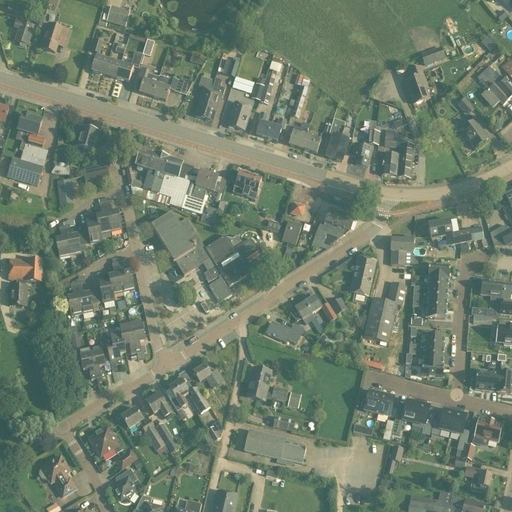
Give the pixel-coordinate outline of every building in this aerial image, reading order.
[(24,24),(27,14),(10,8),(8,15),(17,19),(14,29),(19,31),(15,43),(20,44),(19,47),(25,49),(26,46),(28,47),(33,27),(24,24)] [(496,18),(499,22),(506,17),(503,12),(496,18)] [(109,23),(125,28),(128,19),(111,14),(109,23)] [(41,30),(45,18),(38,16),(34,28),(41,30)] [(63,31),(48,26),(41,51),(55,55),(63,31)] [(486,37),(480,44),(490,52),(495,45),(486,37)] [(99,56),(103,43),(94,41),(91,53),(99,56)] [(150,58),(154,44),(147,42),(143,56),(150,58)] [(139,68),(144,51),(136,49),(131,65),(139,68)] [(424,68),(445,61),(441,49),(420,56),(424,68)] [(239,64),(243,52),(237,50),(237,52),(236,52),(233,62),(239,64)] [(103,76),(107,61),(96,58),(91,73),(103,76)] [(500,68),(511,80),(511,63),(509,60),(500,68)] [(107,61),(103,76),(116,80),(120,65),(107,61)] [(234,80),(239,65),(231,62),(227,78),(234,80)] [(278,72),(285,74),(288,65),(282,63),(278,72)] [(120,65),(116,80),(128,84),(133,69),(120,65)] [(407,72),(410,82),(403,84),(408,99),(410,98),(413,106),(429,101),(425,87),(427,87),(423,77),(420,67),(407,72)] [(511,98),(511,89),(507,84),(508,83),(503,77),(500,80),(489,68),(477,79),(488,91),(487,91),(502,107),(511,98)] [(150,98),(157,78),(148,75),(149,72),(140,70),(136,82),(142,84),(139,94),(150,98)] [(267,107),(275,76),(268,74),(259,105),(267,107)] [(294,86),(300,88),(304,78),(297,76),(294,86)] [(289,107),(294,109),(291,119),(298,121),(310,82),(304,77),(304,78),(300,88),(296,103),(290,101),(289,107)] [(159,79),(157,78),(150,98),(166,103),(170,92),(180,95),(184,84),(170,80),(170,81),(159,78),(159,79)] [(198,88),(203,90),(195,118),(203,121),(215,80),(214,82),(201,78),(198,88)] [(243,93),(246,82),(235,79),(232,90),(243,93)] [(222,82),(215,80),(203,121),(212,123),(220,99),(222,99),(224,90),(220,88),(222,82)] [(253,85),(246,82),(243,93),(250,96),(253,85)] [(259,102),(264,88),(255,85),(251,100),(259,102)] [(475,111),(464,100),(457,107),(464,114),(463,115),(466,119),(475,111)] [(244,133),(251,110),(235,105),(227,128),(229,128),(228,129),(233,131),(233,130),(244,133)] [(0,108),(0,123),(5,125),(9,111),(0,108)] [(257,123),(260,124),(256,137),(267,140),(271,127),(265,125),(267,117),(260,114),(257,123)] [(24,116),(25,115),(23,115),(22,116),(21,115),(21,117),(22,118),(18,131),(17,131),(16,133),(30,137),(27,144),(22,143),(19,152),(23,153),(20,162),(12,159),(7,179),(38,188),(48,153),(43,151),(46,140),(38,138),(39,132),(43,121),(24,116)] [(276,128),(271,127),(267,140),(277,143),(281,130),(283,131),(286,123),(278,120),(276,128)] [(332,138),(326,159),(335,161),(342,135),(344,128),(345,124),(334,120),(329,136),(332,138)] [(393,123),(394,130),(405,127),(404,121),(393,123)] [(488,140),(475,122),(461,132),(474,150),(488,140)] [(294,128),(292,133),(288,147),(303,151),(307,138),(306,138),(309,127),(302,124),(300,130),(294,128)] [(328,136),(331,126),(325,124),(323,135),(328,136)] [(99,133),(81,128),(76,148),(94,152),(99,133)] [(342,135),(335,161),(342,164),(348,143),(351,144),(354,132),(344,128),(342,135)] [(378,147),(379,134),(368,133),(367,146),(378,147)] [(399,151),(399,158),(384,157),(381,178),(397,179),(401,141),(400,141),(401,137),(385,135),(384,149),(399,151)] [(307,138),(303,151),(317,156),(321,142),(307,138)] [(414,143),(401,141),(397,179),(410,180),(412,159),(413,159),(414,147),(414,143)] [(372,150),(360,147),(354,145),(351,159),(357,160),(355,167),(368,170),(372,150)] [(131,188),(132,196),(169,208),(169,207),(176,209),(186,183),(188,175),(192,176),(194,169),(183,166),(183,165),(169,161),(169,160),(154,156),(140,152),(135,168),(137,168),(136,171),(137,173),(140,173),(142,172),(143,170),(148,171),(142,191),(131,188)] [(70,167),(53,164),(51,174),(68,177),(70,167)] [(84,179),(96,176),(108,173),(106,165),(85,170),(85,172),(82,173),(84,179)] [(108,173),(96,176),(97,182),(109,179),(108,173)] [(186,183),(176,209),(181,211),(181,209),(201,216),(205,205),(202,204),(202,203),(206,204),(208,198),(204,197),(206,192),(214,194),(218,178),(200,173),(198,178),(192,176),(188,175),(186,183)] [(239,174),(235,189),(233,195),(255,202),(257,196),(262,181),(239,174)] [(96,176),(84,179),(85,185),(97,182),(96,176)] [(109,179),(97,182),(98,188),(111,185),(109,179)] [(97,182),(85,185),(86,190),(98,188),(97,182)] [(511,229),(508,232),(505,227),(489,235),(494,249),(511,249),(511,194),(504,198),(507,204),(500,208),(511,229)] [(112,214),(111,206),(109,199),(102,201),(109,234),(121,232),(117,213),(112,214)] [(98,201),(100,209),(101,216),(96,217),(97,223),(96,224),(100,243),(102,242),(101,236),(109,234),(102,201),(98,201)] [(207,218),(210,208),(206,206),(200,223),(212,227),(214,220),(207,218)] [(301,219),(304,209),(293,206),(291,215),(301,219)] [(330,211),(325,224),(323,227),(320,226),(312,246),(327,252),(345,237),(349,233),(354,221),(330,211)] [(211,261),(205,251),(186,221),(179,225),(172,214),(151,228),(173,264),(175,263),(184,278),(203,266),(211,261)] [(88,233),(81,235),(85,254),(86,254),(85,247),(91,245),(100,243),(96,224),(92,224),(91,218),(90,215),(84,216),(85,219),(88,233)] [(65,228),(63,228),(69,258),(81,255),(85,254),(81,235),(77,236),(71,238),(69,229),(75,228),(74,222),(71,220),(65,224),(65,228)] [(266,231),(279,235),(283,226),(269,222),(266,231)] [(473,243),(473,242),(471,231),(471,230),(452,234),(449,222),(436,225),(434,223),(430,224),(429,226),(428,226),(431,243),(436,242),(438,250),(465,244),(466,245),(470,245),(470,243),(473,243)] [(288,224),(284,234),(282,243),(296,248),(298,239),(302,228),(297,226),(297,225),(295,224),(294,226),(288,224)] [(59,229),(59,232),(61,240),(55,241),(59,260),(69,258),(63,228),(59,229)] [(211,261),(203,266),(207,274),(203,276),(209,284),(218,279),(219,281),(209,287),(219,305),(232,297),(228,290),(254,274),(246,261),(258,254),(250,241),(242,246),(240,242),(237,237),(232,240),(226,239),(225,238),(205,251),(211,261)] [(391,241),(390,253),(390,267),(404,268),(405,254),(412,255),(413,240),(404,239),(404,242),(391,241)] [(358,259),(354,275),(372,278),(376,264),(358,259)] [(27,289),(25,289),(25,281),(26,281),(26,283),(42,284),(43,262),(9,261),(8,281),(16,282),(16,288),(10,288),(9,308),(26,309),(27,289)] [(112,266),(112,269),(114,276),(108,278),(109,284),(108,284),(112,303),(114,303),(113,296),(123,294),(117,265),(116,265),(116,261),(111,262),(112,266)] [(122,263),(117,265),(123,294),(134,292),(130,273),(124,274),(122,263)] [(347,272),(345,264),(335,270),(347,272)] [(428,279),(429,280),(448,281),(449,281),(450,269),(448,269),(448,266),(441,265),(441,267),(428,266),(428,279)] [(100,291),(94,293),(97,305),(103,304),(103,305),(112,303),(108,284),(105,285),(103,278),(102,274),(97,276),(97,278),(97,279),(98,279),(100,291)] [(372,278),(354,275),(350,295),(353,296),(352,304),(365,307),(366,299),(368,299),(372,278)] [(447,291),(448,281),(429,280),(428,290),(447,291)] [(75,282),(75,283),(82,316),(94,314),(92,306),(97,305),(94,293),(89,294),(89,295),(84,296),(82,286),(80,287),(78,281),(76,283),(75,282)] [(67,300),(68,303),(63,304),(65,313),(70,312),(72,318),(82,316),(75,283),(70,286),(72,291),(71,291),(73,298),(67,300)] [(490,312),(485,312),(484,319),(499,320),(499,317),(502,285),(482,283),(482,289),(480,289),(479,295),(481,295),(481,297),(491,298),(490,312)] [(391,284),(387,304),(372,301),(363,341),(388,346),(397,308),(401,308),(405,287),(391,284)] [(510,293),(511,292),(511,285),(502,285),(499,317),(511,318),(511,303),(509,303),(510,293)] [(446,301),(447,291),(428,290),(427,300),(446,301)] [(304,305),(311,316),(321,310),(322,310),(314,298),(304,305)] [(446,311),(446,301),(427,300),(427,310),(446,311)] [(337,317),(342,314),(336,303),(330,307),(337,317)] [(210,312),(204,304),(200,306),(205,315),(210,312)] [(311,316),(304,305),(295,310),(302,322),(311,316)] [(321,310),(324,315),(330,324),(336,320),(331,311),(327,306),(322,310),(321,310)] [(446,311),(427,310),(426,320),(428,320),(428,322),(434,323),(434,321),(445,321),(446,311)] [(412,318),(411,327),(421,327),(421,321),(415,321),(416,318),(412,318)] [(319,327),(315,321),(311,324),(314,328),(317,333),(321,330),(319,327)] [(141,323),(130,326),(136,355),(145,353),(144,350),(141,351),(139,343),(145,342),(141,323)] [(279,326),(278,328),(272,325),(267,335),(286,344),(289,346),(290,344),(296,347),(301,336),(304,337),(306,334),(303,332),(304,330),(293,325),(290,331),(283,328),(279,326)] [(120,336),(119,336),(123,355),(125,354),(124,347),(128,346),(130,353),(132,360),(137,358),(136,355),(130,326),(119,328),(120,336)] [(75,327),(68,328),(73,350),(81,348),(75,327)] [(498,328),(496,344),(503,345),(503,347),(511,347),(511,346),(511,345),(511,328),(506,328),(505,329),(498,328)] [(427,335),(427,337),(425,337),(424,347),(443,348),(444,338),(433,337),(433,335),(427,335)] [(106,345),(105,345),(109,363),(115,362),(116,367),(122,366),(120,356),(123,355),(119,336),(110,338),(110,339),(105,341),(106,345)] [(101,348),(89,351),(95,381),(101,379),(99,369),(105,367),(104,364),(109,363),(105,345),(100,346),(101,348)] [(443,348),(424,347),(424,357),(443,358),(443,348)] [(95,381),(89,351),(79,353),(83,372),(88,371),(90,379),(91,381),(95,381)] [(443,358),(424,357),(423,367),(442,368),(443,358)] [(411,366),(410,373),(418,375),(420,367),(411,366)] [(205,367),(199,370),(198,368),(193,371),(194,374),(193,374),(199,384),(205,380),(212,391),(225,383),(217,372),(210,376),(205,367)] [(423,367),(422,367),(421,379),(435,380),(434,382),(441,382),(441,380),(442,380),(443,369),(442,368),(423,367)] [(268,393),(269,389),(268,389),(272,373),(254,369),(250,385),(249,384),(248,386),(256,388),(256,390),(268,393)] [(490,375),(479,373),(477,392),(489,394),(490,375)] [(490,375),(489,394),(499,395),(500,395),(502,376),(490,375)] [(511,375),(501,375),(501,376),(502,376),(500,395),(499,395),(499,396),(511,396),(511,375)] [(181,381),(180,382),(178,379),(167,386),(169,389),(168,390),(174,399),(170,402),(182,422),(182,421),(184,424),(186,422),(185,419),(187,418),(182,410),(187,406),(183,399),(188,396),(187,394),(189,393),(181,381)] [(256,388),(248,386),(245,399),(265,403),(266,401),(271,402),(271,399),(274,400),(274,402),(284,405),(287,392),(273,389),(272,394),(268,393),(256,390),(256,388)] [(197,389),(189,394),(191,397),(189,399),(200,416),(210,410),(197,389)] [(159,396),(158,396),(156,393),(145,400),(147,403),(146,404),(153,416),(159,413),(164,420),(173,414),(166,404),(164,405),(159,396)] [(373,395),(369,394),(364,414),(377,417),(382,395),(374,393),(373,395)] [(291,394),(287,408),(297,410),(301,397),(291,394)] [(390,398),(382,395),(377,417),(389,420),(394,400),(390,399),(390,398)] [(412,427),(412,428),(418,404),(411,402),(411,404),(406,403),(403,418),(396,416),(391,435),(399,437),(402,423),(413,425),(412,427)] [(418,404),(412,428),(423,430),(422,436),(429,437),(432,423),(426,421),(429,409),(425,408),(425,406),(418,404)] [(142,423),(143,422),(135,410),(127,415),(126,414),(123,416),(123,417),(121,419),(129,431),(136,427),(137,430),(140,428),(158,456),(166,452),(168,451),(154,429),(149,421),(143,425),(142,423)] [(450,434),(455,413),(448,411),(447,413),(443,412),(440,424),(434,423),(431,435),(438,437),(439,431),(450,434)] [(462,415),(455,413),(450,434),(461,437),(457,451),(464,453),(469,434),(463,432),(466,418),(462,417),(462,415)] [(272,429),(293,433),(295,423),(275,418),(272,429)] [(207,433),(208,435),(203,438),(208,447),(214,444),(220,440),(219,440),(223,431),(218,422),(211,427),(213,429),(207,433)] [(394,424),(387,422),(382,441),(389,443),(394,424)] [(493,424),(488,423),(488,424),(479,422),(473,445),(478,446),(479,440),(498,445),(499,440),(501,440),(503,433),(501,432),(502,427),(493,425),(493,424)] [(172,441),(162,425),(155,430),(165,445),(172,441)] [(354,427),(353,434),(371,438),(373,431),(354,427)] [(119,442),(116,444),(107,430),(101,434),(100,433),(96,436),(89,441),(93,446),(92,449),(94,452),(97,453),(101,459),(114,450),(117,455),(125,450),(119,442)] [(249,433),(244,454),(277,461),(276,464),(291,468),(292,465),(302,467),(305,450),(297,449),(297,447),(295,446),(292,445),(289,445),(289,446),(284,445),(285,441),(249,433)] [(393,448),(389,462),(395,464),(400,465),(403,450),(393,448)] [(122,472),(136,461),(130,453),(116,463),(122,472)] [(448,467),(452,468),(464,471),(466,461),(463,460),(454,459),(450,458),(448,466),(448,467)] [(54,483),(57,488),(56,489),(63,499),(76,491),(70,480),(68,481),(66,476),(70,474),(61,459),(42,470),(40,473),(40,476),(42,480),(45,480),(47,479),(51,485),(54,483)] [(492,477),(484,475),(485,472),(466,468),(463,479),(472,481),(469,492),(483,495),(484,489),(489,490),(492,477)] [(118,478),(122,484),(113,490),(120,503),(126,499),(126,500),(130,502),(134,495),(134,494),(136,493),(131,486),(137,482),(130,471),(118,478)] [(322,486),(296,480),(291,503),(317,509),(322,486)] [(233,511),(236,497),(217,493),(213,511),(233,511)] [(161,511),(162,509),(150,506),(152,500),(142,498),(135,511),(138,511),(161,511)] [(452,498),(450,506),(463,509),(462,511),(485,511),(487,507),(465,501),(452,498)] [(199,511),(201,506),(187,503),(184,511),(180,511),(175,511),(199,511)]
